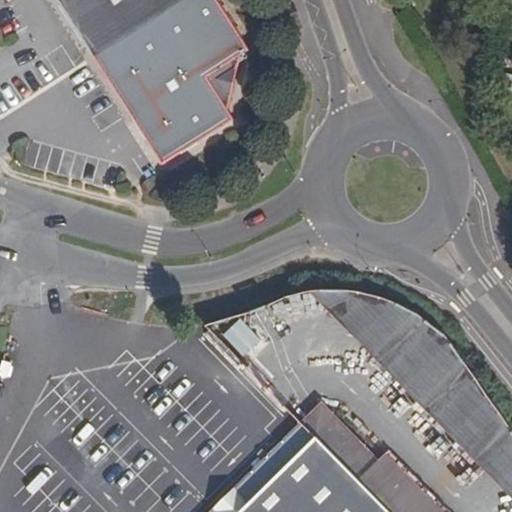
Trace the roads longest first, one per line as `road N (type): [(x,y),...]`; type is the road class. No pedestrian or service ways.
road 1 (unclassified): [(8,253),(186,279),(346,230)]
road 2 (unclassified): [(322,169),(285,206),(197,243),(151,244),(29,206)]
road 3 (secondary): [(379,244),(446,281),(511,359)]
road 4 (secondary): [(416,123),(379,83),(340,0)]
road 5 (secondary): [(511,312),(458,230),(450,186)]
road 6 (secondary): [(311,0),(347,129)]
